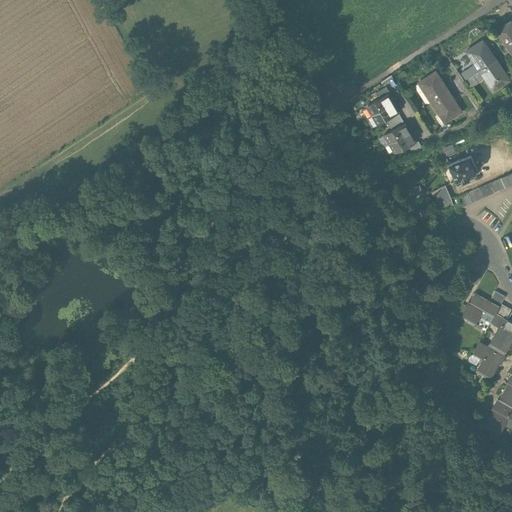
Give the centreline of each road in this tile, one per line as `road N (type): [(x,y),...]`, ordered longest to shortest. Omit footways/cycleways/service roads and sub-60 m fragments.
road 1 (unclassified): [(496,1),(354,96)]
road 2 (residential): [(484,257),(486,239),(474,225),(453,225),(442,235),(442,256),(452,267),(480,263)]
